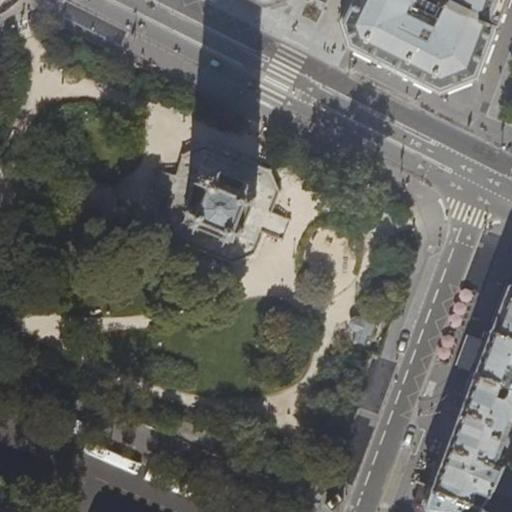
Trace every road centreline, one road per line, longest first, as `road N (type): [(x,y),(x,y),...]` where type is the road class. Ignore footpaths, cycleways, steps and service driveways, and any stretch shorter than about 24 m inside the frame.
road 1 (residential): [(363,511),(497,162)]
road 2 (residential): [(497,162),(171,0)]
